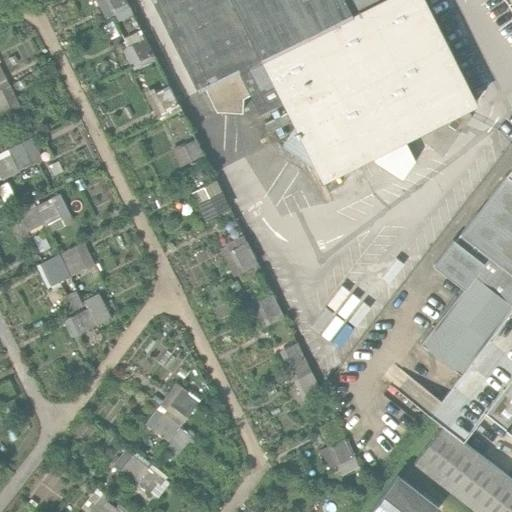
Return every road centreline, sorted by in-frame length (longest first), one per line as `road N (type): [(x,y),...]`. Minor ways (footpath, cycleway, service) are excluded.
road 1 (track): [(225,511),(251,478),(250,446),(36,17),(27,7),(0,18)]
road 2 (track): [(167,286),(0,504)]
